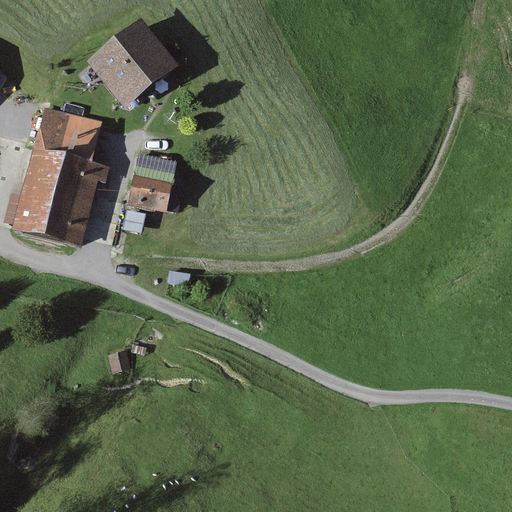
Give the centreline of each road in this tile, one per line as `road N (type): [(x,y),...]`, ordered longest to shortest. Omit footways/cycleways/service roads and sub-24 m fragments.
road 1 (track): [(91,280),(130,252),(221,260),(373,241),(424,188),(455,130),(478,0)]
road 2 (track): [(0,248),(380,407),(453,402),(511,412)]
